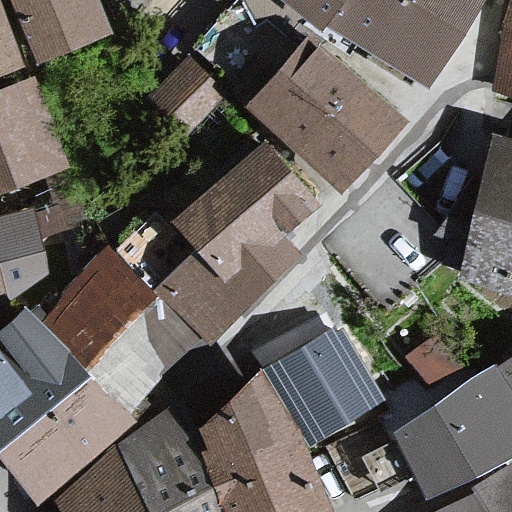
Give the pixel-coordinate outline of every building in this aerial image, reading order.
[(84,0),(0,0),(0,3),(25,66),(99,36),(84,0)] [(289,0),(418,84),(474,0),(289,0)] [(511,0),(505,0),(498,34),(511,38),(511,0)] [(0,82),(18,76),(0,30),(0,82)] [(511,38),(498,34),(490,94),(511,101),(511,38)] [(394,121),(303,41),(242,112),(333,191),(394,121)] [(219,101),(166,50),(126,91),(179,142),(219,101)] [(0,195),(55,174),(18,76),(0,82),(0,195)] [(511,146),(487,138),(439,287),(511,310),(511,146)] [(311,207),(247,146),(165,231),(191,256),(157,292),(197,339),(290,251),(279,241),(311,207)] [(29,211),(0,217),(0,300),(47,290),(29,211)] [(197,339),(104,246),(33,317),(126,409),(197,339)] [(126,409),(33,317),(0,342),(0,442),(41,502),(126,409)] [(334,333),(259,376),(299,445),(373,402),(334,333)] [(511,354),(389,430),(423,490),(508,452),(511,447),(511,354)] [(186,434),(214,511),(317,511),(250,375),(186,434)] [(175,404),(49,503),(53,511),(214,511),(186,434),(175,404)] [(511,511),(511,485),(450,511),(511,511)]
